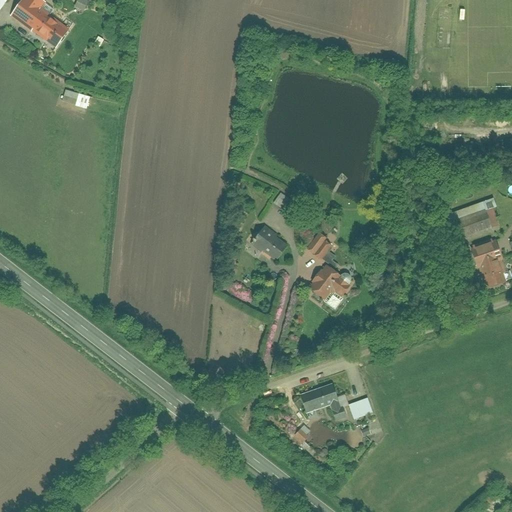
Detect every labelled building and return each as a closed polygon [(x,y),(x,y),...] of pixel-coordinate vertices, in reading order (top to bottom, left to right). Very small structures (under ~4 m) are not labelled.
[(29,0),(15,20),(63,56),(77,37),(49,16),(53,11),(40,2),(37,6),(29,0)] [(298,209),(280,199),(274,209),(292,219),(298,209)] [(488,226),(481,208),(448,220),(455,239),(488,226)] [(285,245),(258,224),(247,237),(274,258),(285,245)] [(491,242),(471,249),(483,286),(504,279),(497,258),(507,255),(509,261),(511,260),(511,241),(507,243),(493,247),(491,242)] [(357,284),(324,257),(329,251),(318,243),(308,255),(319,263),(310,275),(317,280),(308,292),(319,300),(327,290),(342,303),(357,284)] [(343,406),(340,397),(334,400),(328,385),(294,398),(300,416),(324,408),(329,419),(340,415),(337,408),(343,406)] [(367,402),(346,408),(350,423),(371,417),(367,402)] [(328,420),(331,428),(344,423),(342,416),(328,420)] [(307,435),(301,430),(298,433),(304,438),(307,435)] [(304,440),(297,434),(291,440),(298,446),(304,440)] [(299,450),(309,459),(315,453),(304,444),(299,450)]
